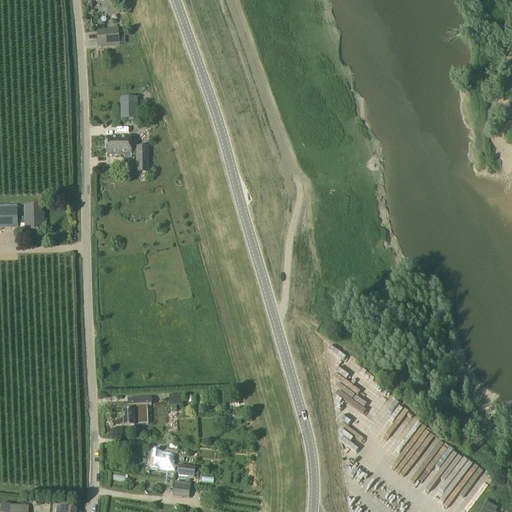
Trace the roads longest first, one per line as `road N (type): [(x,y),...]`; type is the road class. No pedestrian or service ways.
road 1 (tertiary): [(313,511),(306,438),(236,188),(171,0)]
road 2 (unclassified): [(86,511),(91,465),(75,0)]
